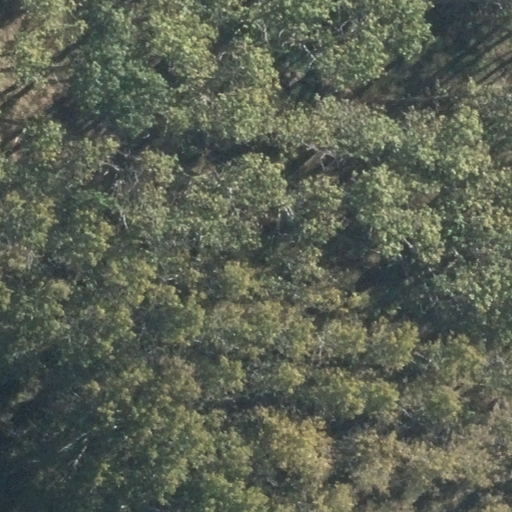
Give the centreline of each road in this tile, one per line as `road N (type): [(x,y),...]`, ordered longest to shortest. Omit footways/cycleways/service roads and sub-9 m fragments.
road 1 (unknown): [(511,480),(0,202)]
road 2 (tertiary): [(0,419),(236,0)]
